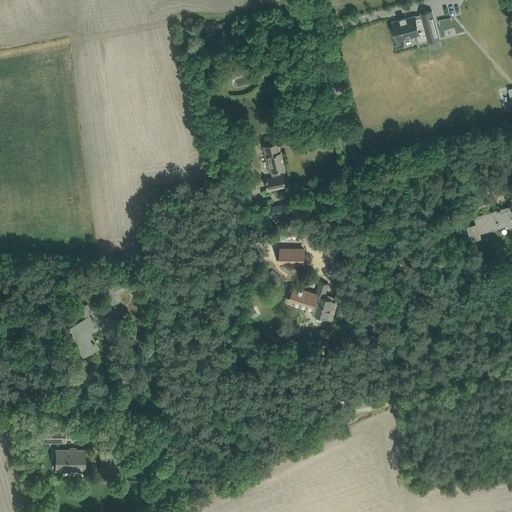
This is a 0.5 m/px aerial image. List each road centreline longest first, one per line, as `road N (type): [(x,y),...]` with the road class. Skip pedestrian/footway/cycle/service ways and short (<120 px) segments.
road 1 (unclassified): [(0,398),(332,406),(418,386)]
road 2 (unclassified): [(418,386),(314,5)]
road 3 (unclassified): [(314,5),(0,48)]
